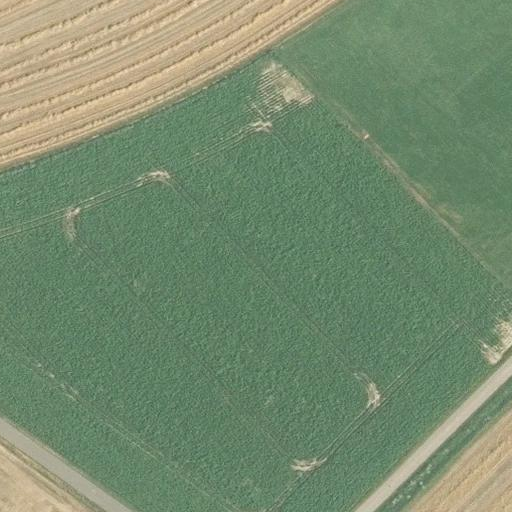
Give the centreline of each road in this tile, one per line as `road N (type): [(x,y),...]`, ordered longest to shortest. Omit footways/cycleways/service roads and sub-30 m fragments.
road 1 (unclassified): [(364,511),(511,365)]
road 2 (unclassified): [(115,511),(0,428)]
